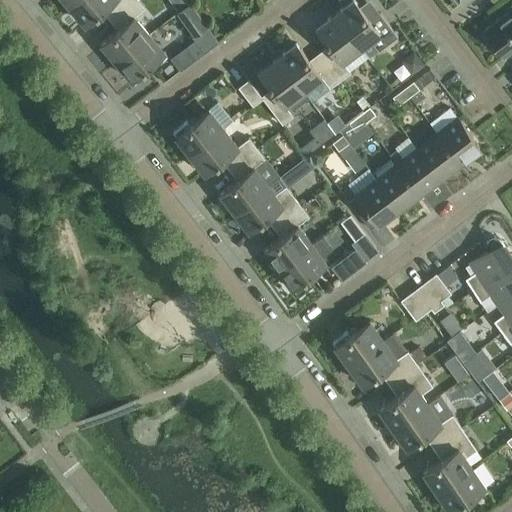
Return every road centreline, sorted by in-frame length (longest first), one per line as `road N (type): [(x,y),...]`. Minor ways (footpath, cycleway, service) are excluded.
road 1 (residential): [(511,173),(282,345)]
road 2 (residential): [(282,345),(122,126)]
road 3 (residential): [(122,126),(302,0)]
road 4 (residential): [(396,511),(282,345)]
road 5 (residential): [(122,126),(5,0)]
road 6 (residential): [(103,511),(0,376)]
road 7 (residential): [(422,0),(496,98)]
